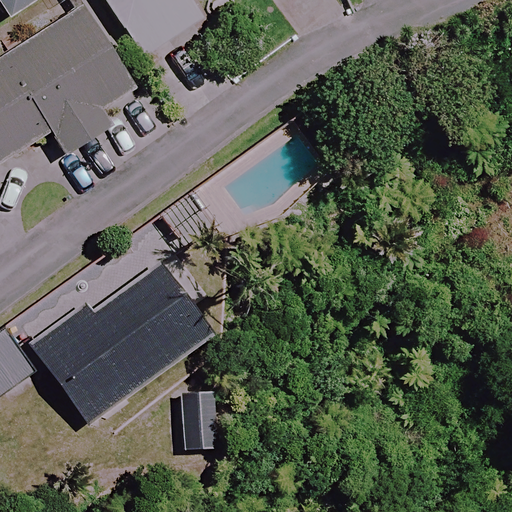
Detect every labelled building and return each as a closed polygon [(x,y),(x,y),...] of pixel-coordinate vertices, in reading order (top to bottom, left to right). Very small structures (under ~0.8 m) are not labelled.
[(185,0),(103,0),(142,59),(199,22),(185,0)] [(131,94),(80,16),(0,67),(0,165),(46,136),(61,160),(109,130),(99,114),(131,94)] [(315,178),(292,145),(225,191),(248,224),(315,178)] [(206,340),(158,273),(93,318),(89,313),(34,352),(86,425),(206,340)] [(0,395),(29,377),(5,338),(0,340),(0,395)]
